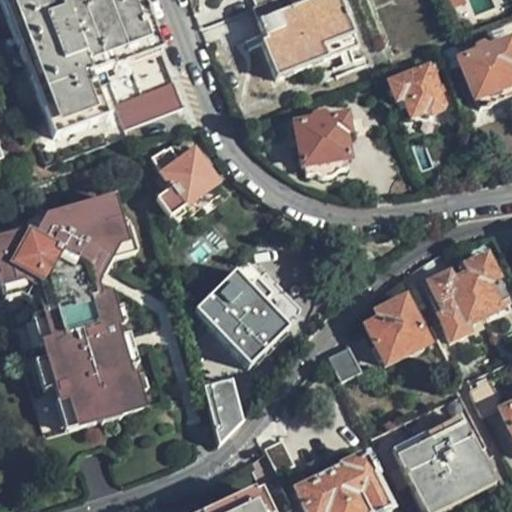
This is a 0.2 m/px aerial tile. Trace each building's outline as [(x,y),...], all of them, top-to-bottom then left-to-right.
[(157,51),(137,0),(65,0),(60,2),(59,0),(0,0),(0,62),(39,170),(99,149),(91,128),(104,122),(89,78),(157,51)] [(276,2),(280,0),(251,0),(255,10),(276,2)] [(322,0),(281,15),(276,2),(255,10),(252,11),(265,43),(261,44),(275,82),(358,51),(337,0),(322,0)] [(511,70),(511,67),(511,66),(511,50),(508,41),(491,48),(485,44),(477,48),(476,54),(458,62),(464,74),(474,100),(476,99),(479,108),(511,95),(511,70)] [(443,110),(426,71),(389,86),(395,104),(404,102),(411,121),(425,116),(427,118),(434,119),(439,117),(443,110)] [(302,168),(305,168),(322,164),(347,159),(342,134),(350,132),(347,118),(327,121),(324,116),(314,117),(311,123),(295,127),(302,168)] [(166,195),(156,204),(169,221),(215,187),(192,154),(177,165),(168,152),(152,164),(158,181),(166,195)] [(322,164),(305,168),(306,179),(316,177),(321,181),(326,183),(334,182),(338,178),(340,174),(350,172),(347,159),(322,164)] [(26,241),(18,242),(33,294),(35,302),(44,300),(48,317),(59,357),(48,360),(55,386),(66,383),(76,426),(101,419),(141,407),(137,394),(133,380),(130,380),(127,369),(118,335),(114,322),(116,322),(113,308),(108,293),(96,296),(91,282),(93,278),(102,257),(123,250),(118,232),(111,204),(44,226),(35,244),(26,241)] [(36,222),(26,241),(35,244),(44,226),(36,222)] [(102,257),(93,278),(103,283),(110,269),(136,260),(128,230),(118,232),(123,250),(102,257)] [(33,294),(18,242),(0,248),(0,273),(5,294),(23,289),(33,294)] [(470,275),(462,280),(484,323),(503,312),(489,286),(500,280),(488,257),(467,267),(470,275)] [(484,323),(462,280),(455,283),(451,276),(428,286),(445,320),(458,313),(467,330),(484,323)] [(193,312),(185,320),(193,351),(212,333),(249,373),(290,335),(265,309),(272,302),(258,284),(250,292),(237,278),(198,316),(193,312)] [(34,322),(40,342),(45,338),(35,302),(33,294),(23,289),(5,294),(9,307),(23,303),(25,304),(35,309),(38,320),(34,322)] [(45,338),(40,342),(42,349),(46,349),(48,360),(59,357),(48,317),(44,300),(35,302),(45,338)] [(430,348),(405,304),(379,315),(378,317),(379,319),(381,325),(368,331),(387,369),(411,357),(417,358),(422,357),(425,354),(426,350),(430,348)] [(113,308),(116,322),(126,319),(122,306),(113,308)] [(129,333),(118,335),(127,369),(139,366),(129,333)] [(347,352),(329,360),(341,385),(359,377),(347,352)] [(55,386),(48,360),(35,363),(42,390),(55,386)] [(133,380),(137,394),(146,392),(142,378),(133,380)] [(491,381),(470,392),(482,420),(498,412),(499,409),(495,400),(499,397),(491,381)] [(216,450),(241,426),(231,382),(203,390),(216,450)] [(66,383),(55,386),(59,398),(55,399),(63,430),(72,427),(76,426),(66,383)] [(371,442),(397,494),(412,489),(394,453),(462,419),(469,414),(461,397),(371,442)] [(481,457),(488,453),(469,414),(462,419),(481,457)] [(484,464),(481,457),(462,419),(394,453),(412,489),(423,511),(448,511),(496,489),(484,464)] [(279,444),(263,452),(265,456),(280,487),(296,478),(279,444)] [(386,511),(371,480),(375,478),(365,458),(341,468),(343,472),(295,494),(304,511),(386,511)] [(291,511),(280,487),(225,511),(291,511)]
